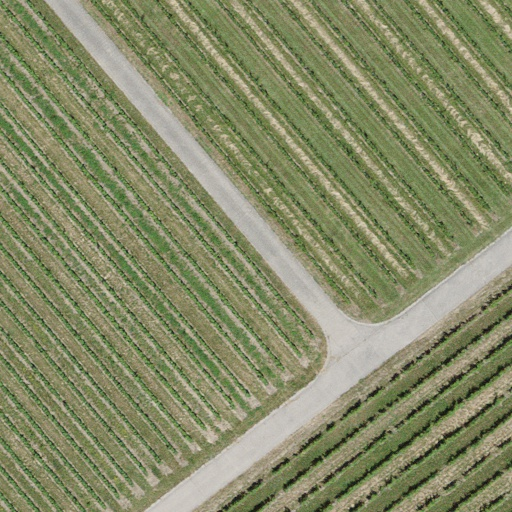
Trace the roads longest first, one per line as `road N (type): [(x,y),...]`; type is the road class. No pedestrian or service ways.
road 1 (track): [(355,352),(54,0)]
road 2 (track): [(155,511),(511,237)]
